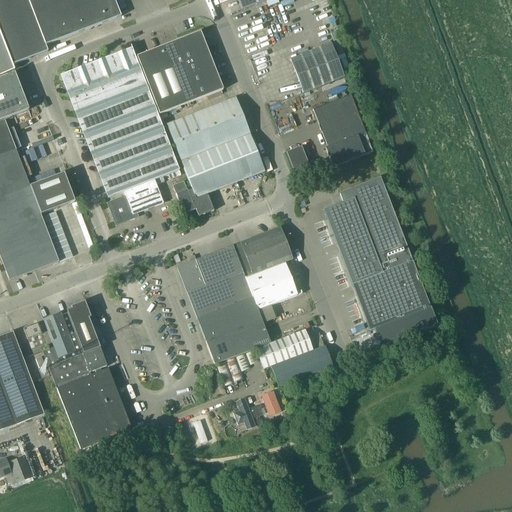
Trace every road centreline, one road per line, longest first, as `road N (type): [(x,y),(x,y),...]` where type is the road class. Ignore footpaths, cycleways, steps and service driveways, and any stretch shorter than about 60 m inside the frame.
road 1 (unclassified): [(214,3),(40,70),(113,267)]
road 2 (unclassified): [(154,251),(194,356),(177,393),(154,402),(140,397),(92,275)]
road 3 (unclassified): [(284,197),(214,3)]
road 4 (unclassified): [(345,358),(284,197)]
road 5 (unclassified): [(154,251),(284,197)]
